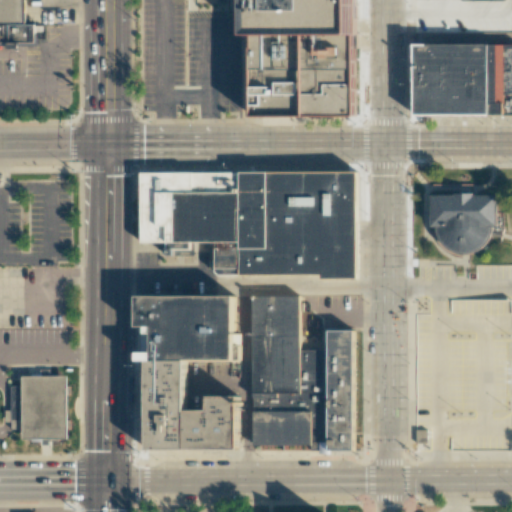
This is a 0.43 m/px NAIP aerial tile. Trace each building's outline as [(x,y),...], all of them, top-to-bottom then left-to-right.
[(0,0),(0,43),(35,43),(36,25),(25,25),(25,0),(0,0)] [(238,0),(187,0),(187,12),(238,12),(238,0)] [(358,0),(253,0),(253,37),(352,36),(358,36),(358,0)] [(253,37),(254,116),(353,115),(352,36),(253,37)] [(511,48),(415,48),(415,118),(511,117),(511,48)] [(359,172),(141,173),(142,242),(215,242),(216,273),(219,276),(322,275),(322,279),(360,279),(359,172)] [(501,192),(434,193),(435,225),(440,225),(440,230),(442,236),(451,247),(458,251),(475,252),(483,250),(488,247),(495,237),(497,232),(496,225),(502,225),(501,192)] [(239,292),(139,292),(139,325),(155,325),(155,357),(150,357),(151,446),(240,445),(239,292)] [(301,295),(253,295),(253,445),(358,445),(358,329),(331,329),(331,348),(302,349),(301,295)] [(69,375),(24,376),(24,385),(12,385),(12,428),(24,428),(24,439),(70,438),(69,375)] [(427,429),(415,430),(415,442),(428,442),(427,429)]
